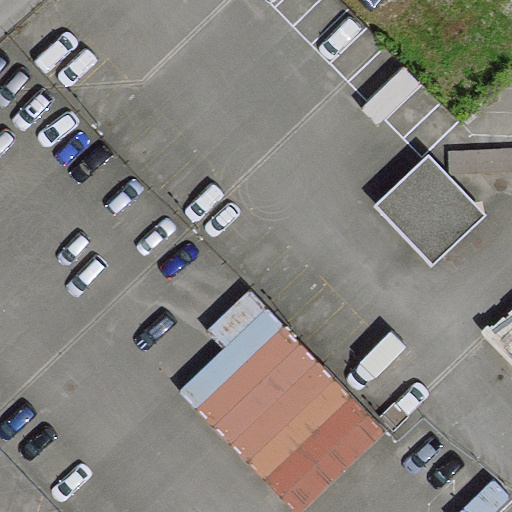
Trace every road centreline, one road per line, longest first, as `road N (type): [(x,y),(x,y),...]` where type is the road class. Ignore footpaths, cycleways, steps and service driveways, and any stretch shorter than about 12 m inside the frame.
road 1 (unknown): [(151,0),(192,33),(327,241),(507,407)]
road 2 (unknown): [(511,247),(418,333)]
